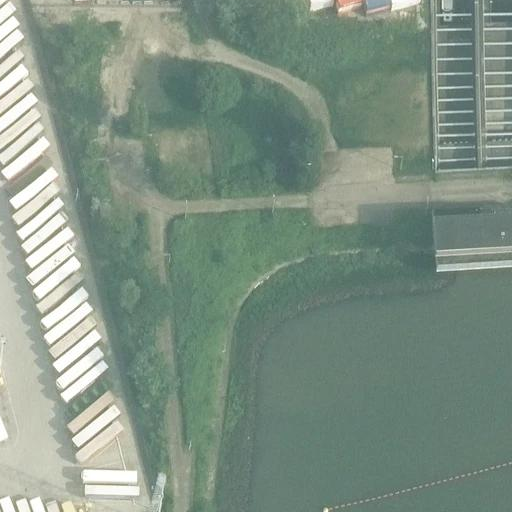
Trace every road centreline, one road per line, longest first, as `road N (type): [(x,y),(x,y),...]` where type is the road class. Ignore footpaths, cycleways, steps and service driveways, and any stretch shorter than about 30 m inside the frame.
road 1 (motorway): [(456,0),(483,511)]
road 2 (motorway): [(505,0),(511,334)]
